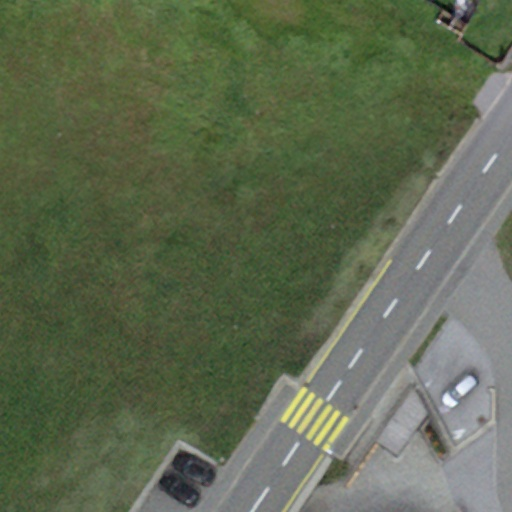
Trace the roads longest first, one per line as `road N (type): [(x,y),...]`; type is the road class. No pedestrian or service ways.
road 1 (primary): [(431,248),(252,511)]
road 2 (primary): [(511,130),(431,248)]
